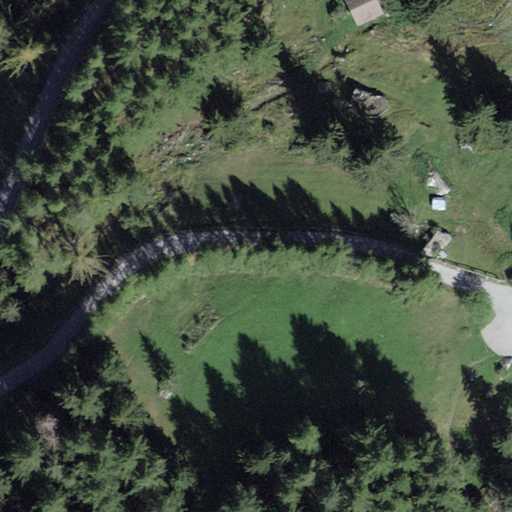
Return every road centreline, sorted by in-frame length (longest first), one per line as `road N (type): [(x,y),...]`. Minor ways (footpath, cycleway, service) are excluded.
road 1 (unclassified): [(0,386),(90,304),(199,244),(305,224),(404,248),(511,309)]
road 2 (unclassified): [(113,0),(81,46),(0,225)]
